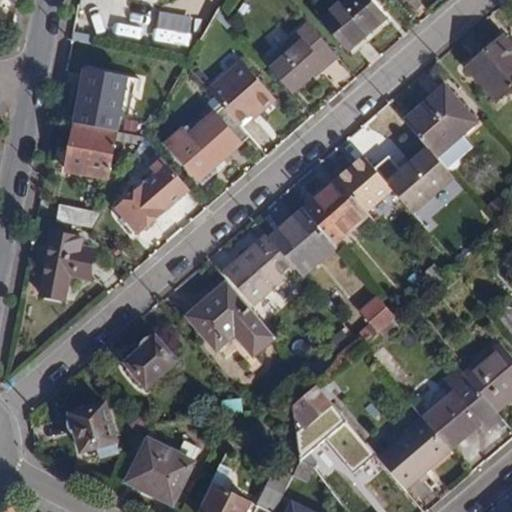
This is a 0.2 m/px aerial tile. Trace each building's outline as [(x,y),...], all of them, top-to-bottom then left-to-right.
[(385,19),(369,0),(345,0),(324,20),(350,50),(385,19)] [(293,95),(338,57),(307,22),(263,60),(293,95)] [(511,87),(511,46),(504,37),(469,68),(497,100),(511,87)] [(243,63),(210,91),(224,107),(239,125),(250,115),(256,109),(260,114),(275,99),(243,63)] [(112,121),(120,78),(86,72),(79,111),(98,115),(97,118),(112,121)] [(445,88),(406,122),(428,149),(436,159),(475,123),(445,88)] [(217,167),(250,137),(239,125),(224,107),(217,114),(216,112),(172,151),(200,182),(217,167)] [(255,119),(260,114),(256,109),(250,115),(255,119)] [(139,146),(144,138),(76,124),(67,171),(109,179),(115,142),(139,146)] [(428,149),(388,186),(392,191),(417,218),(457,181),(436,159),(428,149)] [(388,186),(364,158),(349,172),(352,176),(341,185),(366,214),(392,191),(388,186)] [(169,166),(164,161),(152,171),(157,176),(164,170),(169,166)] [(186,194),(190,190),(169,166),(164,170),(186,194)] [(222,172),(217,167),(200,182),(204,187),(222,172)] [(164,170),(157,176),(118,210),(140,234),(186,194),(164,170)] [(337,180),(303,210),(334,246),(368,216),(366,214),(341,185),(337,180)] [(91,228),(100,214),(60,206),(57,222),(91,228)] [(270,239),(296,269),(303,277),(336,248),(334,246),(303,210),(270,239)] [(82,248),(83,239),(53,233),(42,295),(66,300),(70,276),(88,279),(94,250),(82,248)] [(270,239),(267,235),(226,272),(255,306),(296,269),(270,239)] [(276,338),(228,282),(188,317),(217,350),(235,335),(254,356),(276,338)] [(369,325),(355,337),(363,347),(397,317),(378,295),(360,312),(369,325)] [(511,318),(504,309),(496,316),(509,331),(511,327),(511,318)] [(330,341),(347,361),(358,351),(341,331),(330,341)] [(177,363),(155,338),(127,364),(149,388),(177,363)] [(511,357),(500,344),(466,374),(472,381),(499,412),(511,400),(511,357)] [(499,412),(472,381),(425,420),(451,451),(482,425),(486,431),(503,417),(499,412)] [(318,386),(294,406),(298,433),(312,421),(314,422),(334,406),(318,386)] [(222,402),(224,416),(229,415),(251,412),(241,399),(222,402)] [(120,451),(107,405),(72,414),(82,453),(100,448),(102,457),(120,451)] [(425,420),(380,459),(406,489),(451,451),(425,420)] [(174,505),(195,463),(149,440),(128,482),(174,505)] [(406,489),(380,459),(359,477),(384,507),(406,489)] [(257,505),(270,511),(274,511),(290,482),(273,473),(257,505)] [(245,511),(250,503),(214,485),(201,511),(245,511)] [(411,511),(418,507),(410,498),(394,511),(411,511)]
